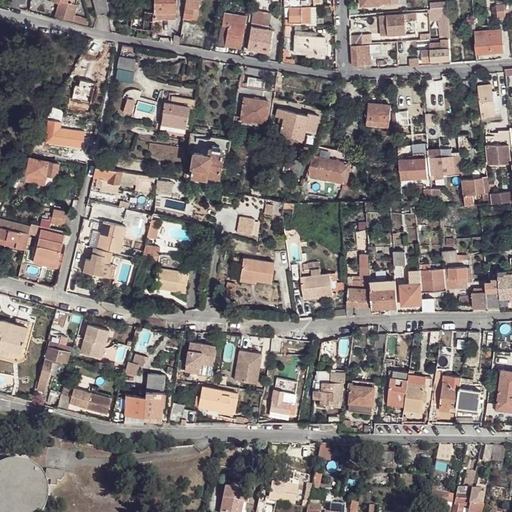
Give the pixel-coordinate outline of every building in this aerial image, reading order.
[(10,0),(11,6),(19,8),(18,0),(10,0)] [(56,16),(87,25),(89,20),(88,19),(74,15),(77,3),(75,3),(75,0),(51,0),(60,2),(56,16)] [(110,12),(107,0),(94,0),(98,14),(110,12)] [(175,0),(154,0),(154,4),(154,13),(176,13),(175,0)] [(185,6),(183,17),(191,18),(193,7),(185,6)] [(305,6),(290,6),(290,18),(288,18),(288,22),(309,22),(310,13),(305,13),(305,6)] [(447,7),(429,8),(429,13),(440,12),(442,32),(449,32),(447,7)] [(262,27),(268,28),(272,12),(254,9),(251,25),(262,27)] [(222,23),(228,24),(244,26),(246,15),(224,12),(222,23)] [(387,14),(389,34),(418,32),(417,12),(387,14)] [(389,34),(387,14),(379,14),(380,34),(389,34)] [(219,43),(225,44),(228,24),(222,23),(219,43)] [(228,24),(225,44),(241,46),(244,26),(228,24)] [(247,48),(257,50),(262,27),(251,25),(247,48)] [(262,27),(257,50),(269,52),(273,29),(268,28),(262,27)] [(477,54),(504,51),(502,29),(475,31),(477,54)] [(316,31),(295,30),(294,52),(307,53),(306,55),(324,56),(325,43),(325,36),(323,36),(316,35),(316,31)] [(450,59),(449,38),(442,39),(442,42),(442,48),(431,49),(421,50),(422,61),(450,59)] [(380,43),(371,44),(371,53),(381,52),(380,43)] [(371,44),(352,45),(353,65),(357,65),(357,68),(358,69),(372,68),(372,64),(364,64),(364,53),(371,53),(371,44)] [(134,59),(136,47),(122,45),(120,57),(134,59)] [(364,64),(372,64),(371,53),(364,53),(364,64)] [(120,57),(117,69),(134,73),(137,60),(134,59),(120,57)] [(134,73),(117,69),(115,81),(133,84),(134,73)] [(238,81),(236,95),(244,96),(240,118),(251,120),(265,122),(268,100),(273,101),(274,91),(263,89),(264,81),(255,80),(256,78),(248,77),(247,83),(238,81)] [(314,93),(325,95),(336,80),(316,77),(314,93)] [(492,85),(478,86),(481,116),(495,114),(495,113),(493,91),(492,85)] [(497,91),(493,91),(495,113),(502,113),(500,96),(497,96),(497,91)] [(173,96),(171,103),(190,106),(191,99),(173,96)] [(162,121),(168,122),(171,103),(165,102),(162,121)] [(171,103),(168,122),(187,125),(190,106),(171,103)] [(390,125),(391,105),(369,103),(367,123),(390,125)] [(63,109),(53,107),(44,125),(64,128),(65,122),(63,121),(65,111),(63,109)] [(307,114),(285,109),(285,110),(284,116),(280,134),(302,138),(304,130),(307,114)] [(395,111),(396,126),(408,125),(407,110),(395,111)] [(319,114),(308,111),(307,114),(304,130),(315,132),(319,114)] [(425,113),(426,126),(436,126),(436,114),(425,113)] [(495,114),(481,116),(481,121),(502,119),(502,113),(495,113),(495,114)] [(237,116),(233,116),(232,126),(241,127),(242,122),(251,124),(251,120),(240,118),(240,121),(237,120),(237,116)] [(168,122),(162,121),(160,129),(185,134),(187,125),(168,122)] [(64,128),(44,125),(39,135),(54,138),(64,140),(65,128),(64,128)] [(426,126),(427,137),(436,136),(436,126),(426,126)] [(54,138),(53,145),(80,149),(81,140),(83,141),(84,131),(65,128),(64,140),(54,138)] [(511,143),(510,129),(499,130),(499,132),(489,133),(490,136),(487,136),(489,164),(511,163),(509,143),(511,143)] [(459,140),(460,150),(470,149),(469,134),(458,135),(459,140)] [(459,140),(449,141),(450,148),(442,148),(443,156),(453,155),(460,155),(460,150),(459,140)] [(193,152),(189,177),(206,180),(206,175),(217,177),(221,150),(219,149),(220,146),(219,145),(213,143),(211,145),(211,148),(209,148),(207,154),(193,152)] [(460,155),(453,155),(443,156),(442,148),(428,149),(430,176),(462,173),(460,155)] [(122,150),(120,150),(119,155),(130,158),(132,151),(123,149),(122,150)] [(346,161),(314,154),(309,169),(309,170),(309,175),(344,183),(346,181),(350,163),(346,161)] [(20,179),(25,180),(26,174),(45,178),(45,175),(52,176),(56,177),(56,175),(59,164),(29,157),(27,170),(22,169),(20,179)] [(428,177),(426,157),(399,159),(401,179),(413,178),(428,177)] [(284,160),(283,163),(282,163),(279,165),(279,168),(280,171),(287,174),(286,177),(289,178),(294,163),(284,160)] [(96,167),(94,176),(108,179),(108,181),(119,183),(120,177),(121,171),(96,167)] [(137,173),(126,172),(126,175),(125,177),(134,184),(137,173)] [(26,174),(25,180),(44,184),(45,178),(26,174)] [(139,181),(154,184),(155,176),(140,174),(139,181)] [(56,177),(52,176),(50,185),(58,187),(61,176),(56,175),(56,177)] [(487,176),(462,179),(463,182),(464,195),(471,195),(489,192),(487,176)] [(253,188),(251,195),(258,196),(259,189),(253,188)] [(433,203),(431,188),(424,189),(425,203),(433,203)] [(431,188),(433,203),(441,204),(440,189),(431,188)] [(491,193),(492,204),(511,202),(510,191),(504,192),(491,193)] [(295,202),(284,200),(284,207),(294,209),(295,202)] [(267,201),(264,212),(272,213),(274,203),(267,201)] [(54,208),(51,222),(64,225),(64,223),(66,213),(67,211),(54,208)] [(244,236),(257,239),(262,217),(249,214),(244,236)] [(0,226),(28,234),(30,226),(0,218),(0,226)] [(152,219),(148,237),(157,238),(160,220),(152,219)] [(100,232),(96,249),(111,252),(118,254),(125,226),(103,221),(100,232)] [(0,226),(0,237),(16,241),(15,247),(25,250),(28,234),(0,226)] [(41,229),(39,237),(61,242),(63,234),(41,229)] [(92,248),(96,249),(100,232),(93,230),(89,247),(92,248)] [(16,241),(0,237),(0,243),(15,247),(16,241)] [(39,237),(37,247),(59,252),(61,242),(39,237)] [(161,246),(147,244),(145,258),(158,260),(154,287),(185,291),(188,272),(181,270),(183,257),(160,254),(161,246)] [(59,252),(37,247),(35,255),(58,259),(59,252)] [(109,264),(111,252),(96,249),(92,248),(90,260),(86,259),(83,272),(109,277),(111,264),(109,264)] [(457,250),(447,251),(448,261),(458,260),(458,259),(457,250)] [(394,251),(395,265),(406,265),(405,251),(394,251)] [(361,280),(368,280),(368,268),(367,268),(367,253),(365,253),(360,254),(359,280),(361,280)] [(58,259),(35,255),(34,263),(56,267),(58,259)] [(243,259),(240,280),(257,281),(272,283),(274,263),(243,259)] [(301,270),(302,276),(322,273),(321,267),(301,270)] [(467,267),(445,268),(446,279),(447,279),(447,287),(469,286),(468,282),(467,267)] [(445,268),(420,270),(421,275),(422,292),(447,290),(446,279),(445,268)] [(322,273),(302,276),(305,297),(333,294),(331,272),(322,273)] [(511,273),(499,274),(499,276),(500,281),(501,296),(511,295),(511,273)] [(421,275),(411,275),(411,283),(401,284),(403,305),(423,304),(422,292),(421,275)] [(368,280),(361,280),(360,288),(372,289),(371,287),(371,281),(370,281),(368,280)] [(487,291),(487,307),(502,306),(501,296),(500,281),(485,282),(487,291)] [(237,284),(228,282),(226,288),(235,291),(237,284)] [(396,286),(371,287),(372,289),(372,296),(373,306),(373,308),(389,307),(397,307),(396,286)] [(360,288),(348,288),(347,295),(372,296),(372,289),(360,288)] [(472,297),(473,303),(473,308),(487,307),(487,291),(472,292),(472,297)] [(372,296),(347,295),(347,305),(373,306),(372,296)] [(425,299),(425,311),(433,311),(433,299),(425,299)] [(373,306),(347,305),(350,315),(373,314),(373,308),(373,306)] [(57,306),(53,320),(65,324),(68,309),(57,306)] [(0,318),(0,349),(1,345),(23,351),(31,322),(18,318),(16,323),(0,318)] [(89,321),(81,350),(96,354),(100,339),(106,341),(110,327),(89,321)] [(386,344),(388,330),(379,331),(378,344),(386,344)] [(441,330),(431,330),(429,343),(440,344),(441,330)] [(466,348),(468,330),(457,330),(455,347),(466,348)] [(481,330),(470,330),(467,347),(478,348),(481,330)] [(274,337),(271,350),(280,352),(282,338),(274,337)] [(100,339),(96,354),(102,356),(106,341),(100,339)] [(51,340),(36,393),(43,395),(47,381),(48,381),(51,372),(54,360),(55,357),(67,361),(71,345),(51,340)] [(324,340),(322,355),(332,356),(334,340),(324,340)] [(217,346),(190,341),(185,371),(199,373),(201,363),(204,364),(214,366),(217,346)] [(1,345),(0,349),(0,351),(10,354),(10,352),(22,356),(23,351),(1,345)] [(264,352),(238,347),(235,366),(238,367),(236,377),(258,381),(264,352)] [(128,359),(125,370),(136,373),(139,364),(142,364),(148,355),(135,352),(132,360),(128,359)] [(100,360),(98,366),(104,368),(105,368),(107,362),(100,360)] [(384,360),(382,373),(391,375),(393,375),(394,370),(395,362),(384,360)] [(201,363),(199,373),(212,375),(214,366),(204,364),(201,363)] [(425,392),(426,384),(429,384),(430,377),(414,375),(414,370),(410,369),(409,371),(409,374),(408,379),(404,407),(404,411),(422,413),(424,402),(425,392)] [(409,374),(409,371),(394,370),(393,375),(391,375),(391,378),(408,379),(409,374)] [(146,394),(144,414),(161,415),(164,389),(167,390),(167,386),(164,386),(166,373),(148,372),(146,389),(146,394)] [(317,380),(314,397),(322,398),(321,401),(336,403),(337,397),(342,398),(345,375),(330,373),(329,382),(317,380)] [(462,376),(445,373),(441,410),(450,411),(450,406),(458,407),(460,388),(460,386),(461,381),(462,377),(462,376)] [(511,375),(501,374),(497,411),(511,412),(511,375)] [(353,381),(350,381),(349,391),(352,392),(350,410),(371,412),(375,386),(375,381),(353,378),(353,381)] [(388,405),(404,407),(408,379),(391,378),(388,405)] [(234,411),(237,391),(201,384),(197,403),(234,411)] [(475,389),(460,388),(458,407),(480,410),(483,386),(476,385),(475,389)] [(62,386),(60,392),(62,392),(67,394),(69,388),(62,386)] [(112,396),(74,386),(72,396),(70,401),(108,412),(112,396)] [(284,391),(274,389),(268,415),(278,418),(279,412),(288,414),(293,415),(295,404),(290,403),(282,402),(284,391)] [(293,393),(284,391),(282,402),(290,403),(293,393)] [(70,401),(72,396),(67,394),(62,392),(59,404),(69,407),(70,401)] [(144,414),(146,394),(141,393),(127,393),(126,413),(144,414)] [(191,407),(193,401),(181,398),(179,407),(184,408),(184,405),(191,407)] [(450,443),(440,443),(437,459),(448,461),(450,443)] [(330,444),(320,444),(317,460),(330,460),(330,444)] [(504,444),(494,444),(494,447),(492,461),(500,464),(504,444)] [(485,460),(492,461),(494,447),(488,445),(485,460)] [(378,452),(378,467),(393,468),(394,453),(378,452)] [(253,473),(255,458),(245,456),(243,471),(253,473)] [(0,511),(45,511),(48,509),(51,501),(51,499),(51,491),(49,483),(45,476),(40,470),(33,466),(25,463),(17,462),(9,464),(2,467),(0,468),(0,511)] [(65,470),(47,468),(46,474),(48,478),(52,478),(51,483),(57,485),(58,479),(61,480),(64,477),(65,470)] [(247,486),(223,480),(221,490),(225,491),(226,488),(246,492),(247,486)] [(298,486),(272,481),(270,496),(267,495),(266,499),(270,500),(270,498),(295,502),(298,486)] [(312,483),(305,482),(303,499),(309,500),(312,483)] [(475,511),(477,511),(480,511),(484,495),(485,491),(486,485),(476,485),(475,490),(472,490),(470,506),(468,511),(475,511)] [(220,511),(241,511),(246,492),(226,488),(225,491),(220,511)] [(452,511),(462,511),(464,505),(470,506),(472,490),(473,489),(458,488),(452,511)] [(431,492),(430,499),(447,501),(449,495),(434,493),(431,492)] [(450,511),(451,502),(447,501),(430,499),(428,511),(450,511)] [(321,511),(321,505),(309,502),(308,506),(307,511),(306,511),(319,511),(320,511),(321,511)] [(343,511),(344,505),(329,503),(328,511),(325,511),(343,511)]
